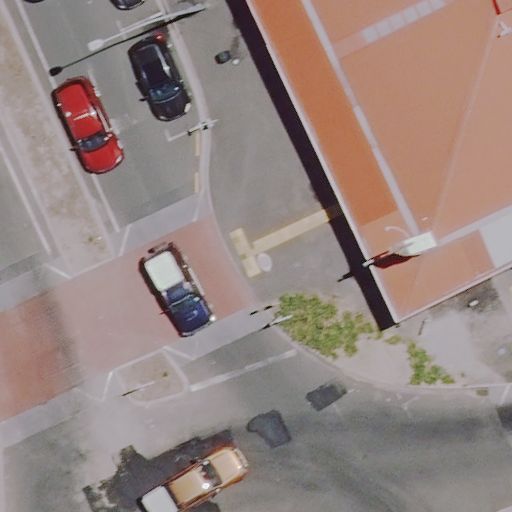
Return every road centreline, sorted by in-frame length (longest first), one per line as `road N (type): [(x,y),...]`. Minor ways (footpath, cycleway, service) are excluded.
road 1 (secondary): [(62,0),(176,285),(271,485)]
road 2 (secondary): [(90,511),(0,277)]
road 3 (secondary): [(155,511),(177,497),(239,481),(271,485)]
